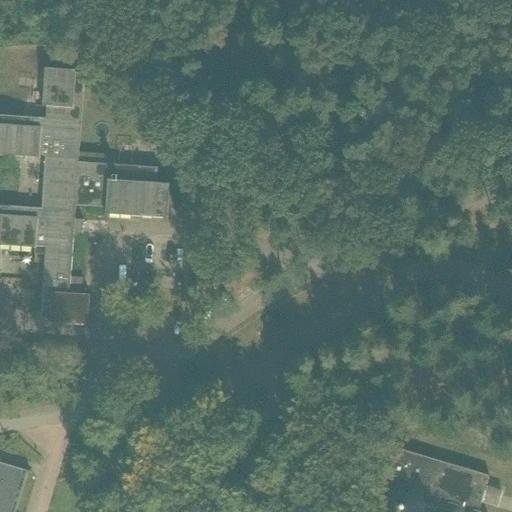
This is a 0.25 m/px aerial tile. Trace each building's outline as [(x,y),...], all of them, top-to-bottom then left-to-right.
[(49,323),(87,325),(89,295),(82,294),(69,293),(70,278),(75,206),(106,208),(105,214),(167,219),(170,184),(157,183),(158,168),(78,162),(85,74),(75,73),(76,70),(45,68),(42,106),(46,107),(46,119),(0,115),(0,155),(39,158),(39,156),(45,157),(42,209),(0,205),(0,245),(35,248),(36,246),(45,247),(40,319),(49,320),(49,323)] [(70,278),(69,293),(82,294),(83,279),(70,278)] [(108,455),(111,469),(122,476),(134,473),(142,462),(139,449),(128,442),(115,445),(108,455)] [(479,511),(478,511),(489,476),(401,450),(398,460),(381,455),(376,472),(408,482),(409,483),(408,485),(407,485),(402,485),(398,485),(395,486),(391,487),(388,489),(385,492),(383,495),(381,498),(380,502),(379,505),(379,509),(379,511),(479,511)] [(0,511),(15,511),(27,471),(0,463),(0,511)]
